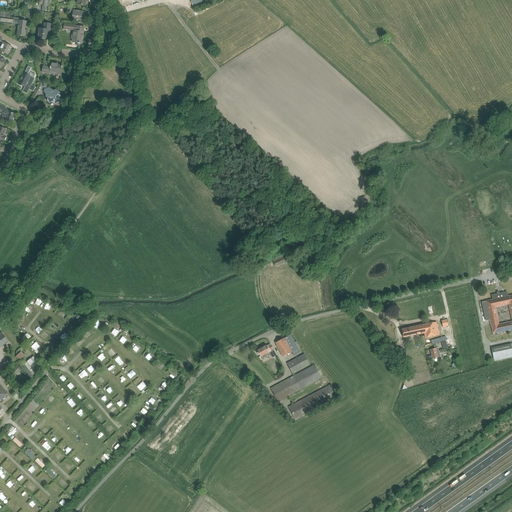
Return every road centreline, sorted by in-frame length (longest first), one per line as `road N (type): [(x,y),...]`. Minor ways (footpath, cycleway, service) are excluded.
road 1 (unclassified): [(76,511),(202,372),(281,327),(368,308)]
road 2 (residential): [(0,91),(26,48),(89,52),(95,0)]
